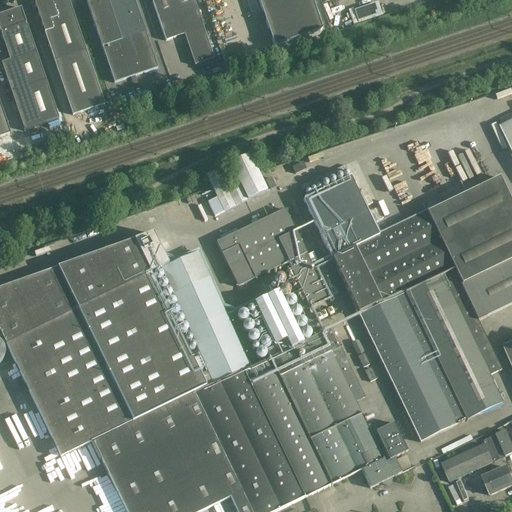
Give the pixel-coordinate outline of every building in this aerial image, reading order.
[(105,106),(68,0),(49,0),(35,5),(73,117),(105,106)] [(85,0),(114,85),(158,70),(134,0),(85,0)] [(151,0),(166,42),(185,36),(195,67),(214,61),(193,0),(151,0)] [(257,0),(274,48),(322,31),(311,0),(257,0)] [(354,10),(359,23),(383,16),(379,2),(354,10)] [(26,25),(21,9),(12,12),(13,15),(4,18),(4,15),(0,16),(0,34),(1,34),(2,35),(1,36),(9,62),(1,65),(24,132),(58,121),(27,27),(26,27),(25,26),(26,25)] [(0,137),(10,134),(0,104),(0,137)] [(511,111),(498,116),(499,120),(511,116),(511,111)] [(511,121),(500,128),(511,153),(511,121)] [(249,155),(206,176),(212,189),(217,198),(208,202),(215,217),(224,213),(267,192),(262,181),(258,173),(249,155)] [(306,169),(303,162),(292,167),(296,175),(306,169)] [(265,180),(270,190),(275,188),(271,177),(265,180)] [(379,236),(350,177),(303,200),(314,222),(321,237),(332,259),(421,443),(502,403),(490,376),(501,371),(477,322),(511,304),(511,205),(499,178),(379,236)] [(327,299),(285,210),(216,243),(237,288),(287,264),(309,308),(327,299)] [(151,274),(168,266),(152,235),(0,288),(0,330),(61,456),(92,441),(126,511),(200,511),(230,498),(236,511),(276,511),(362,471),(370,488),(401,473),(393,458),(407,452),(394,423),(375,432),(383,449),(379,451),(370,432),(372,431),(370,425),(367,427),(361,415),(362,414),(355,402),(363,398),(331,330),(303,344),(278,292),(245,308),(252,324),(261,319),(274,347),(286,341),(290,350),(250,369),(196,254),(161,270),(178,305),(213,386),(206,390),(151,274)] [(363,353),(358,342),(352,345),(357,356),(363,353)] [(369,365),(364,355),(358,357),(363,368),(369,365)] [(376,380),(371,369),(365,372),(370,383),(376,380)] [(511,444),(506,431),(496,436),(506,458),(511,454),(511,444)] [(449,483),(506,458),(496,436),(483,442),(485,445),(441,465),(449,483)] [(511,487),(511,477),(507,466),(481,478),(490,497),(511,487)]
